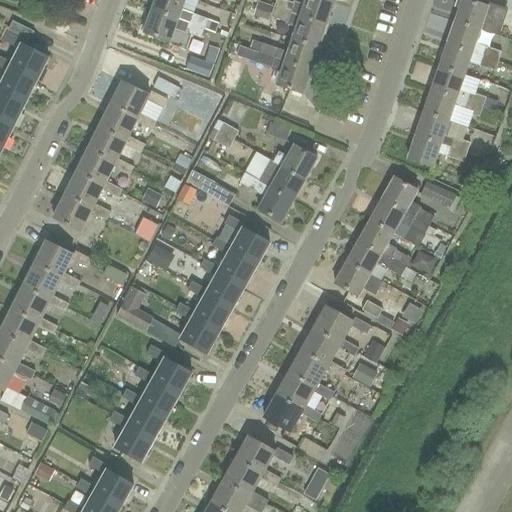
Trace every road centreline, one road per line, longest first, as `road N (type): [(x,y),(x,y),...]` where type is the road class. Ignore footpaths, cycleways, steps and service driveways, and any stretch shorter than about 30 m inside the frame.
road 1 (residential): [(419,0),(356,170),(166,511)]
road 2 (residential): [(0,243),(81,82),(111,0)]
